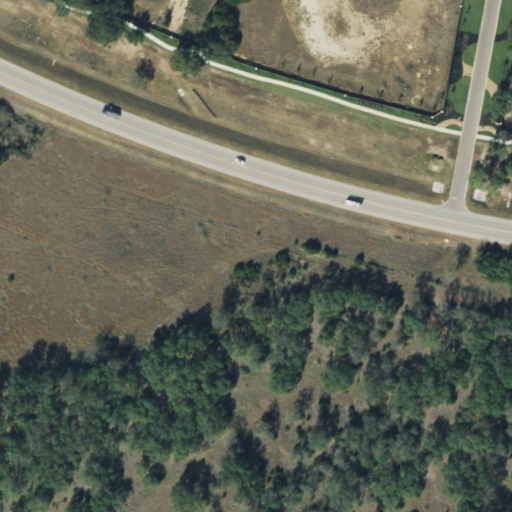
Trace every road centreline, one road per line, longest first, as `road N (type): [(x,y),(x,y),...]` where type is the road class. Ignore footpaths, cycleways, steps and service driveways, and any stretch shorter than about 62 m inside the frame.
road 1 (secondary): [(511,228),(342,195),(132,126),(0,67)]
road 2 (residential): [(364,511),(423,337),(452,217)]
road 3 (residential): [(452,217),(494,0)]
